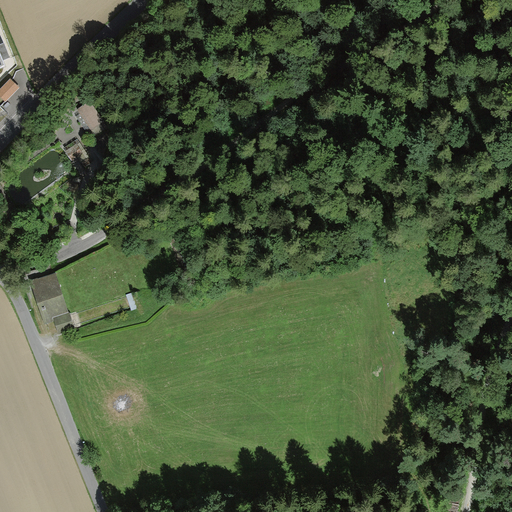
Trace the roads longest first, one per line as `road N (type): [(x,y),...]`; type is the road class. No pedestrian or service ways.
road 1 (track): [(441,0),(359,49),(108,229),(62,255),(0,267)]
road 2 (residential): [(0,275),(11,284),(104,511)]
road 3 (track): [(511,310),(483,397),(462,511)]
road 4 (residential): [(0,141),(141,0)]
